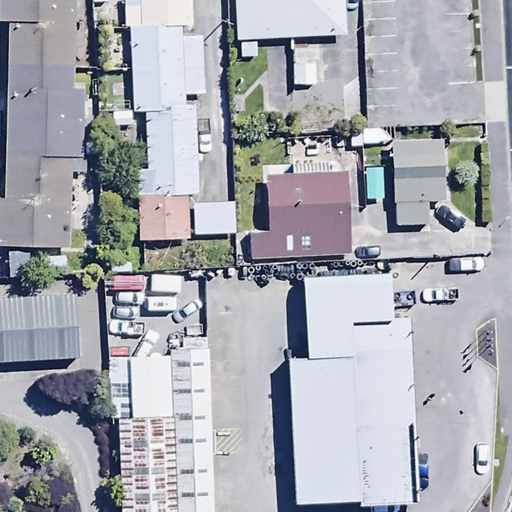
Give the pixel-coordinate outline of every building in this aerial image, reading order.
[(71,98),(76,0),(0,0),(0,28),(7,29),(3,100),(0,99),(0,117),(8,118),(5,178),(0,177),(0,254),(68,258),(72,167),(77,167),(81,98),(71,98)] [(145,113),(182,112),(182,101),(204,100),(202,43),(181,44),(180,35),(189,34),(188,0),(139,0),(139,4),(122,4),(123,33),(130,33),(132,114),(145,113)] [(345,41),(343,0),(234,0),(239,63),(256,62),(255,45),(345,41)] [(288,93),(270,93),(271,122),(288,121),(288,93)] [(350,104),(329,105),(330,128),(351,128),(350,104)] [(182,112),(145,113),(146,175),(136,175),(138,247),(189,246),(188,203),(196,202),(194,112),(182,112)] [(440,147),(390,150),(394,235),(427,233),(426,210),(443,209),(440,147)] [(247,239),(249,266),(350,261),(345,180),(324,181),(323,167),(291,168),(292,181),(264,183),(267,238),(247,239)] [(381,174),(363,174),(365,207),(382,206),(381,174)] [(234,208),(192,210),(193,242),(235,241),(234,208)] [(422,499),(416,325),(392,326),(391,281),(307,284),(310,361),(288,361),(293,503),(422,499)] [(89,303),(0,306),(0,365),(91,362),(89,303)] [(206,511),(201,345),(145,347),(123,348),(125,416),(113,416),(116,511),(206,511)]
